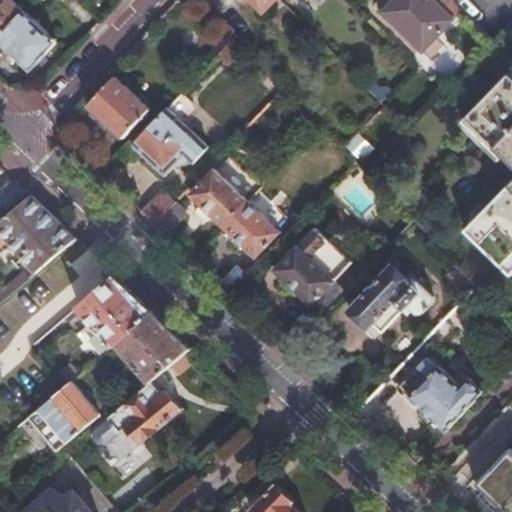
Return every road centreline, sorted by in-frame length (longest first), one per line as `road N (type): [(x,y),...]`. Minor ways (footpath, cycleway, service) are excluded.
road 1 (residential): [(301,402),(18,139)]
road 2 (residential): [(148,0),(18,139)]
road 3 (residential): [(174,511),(301,402)]
road 4 (residential): [(412,511),(301,402)]
